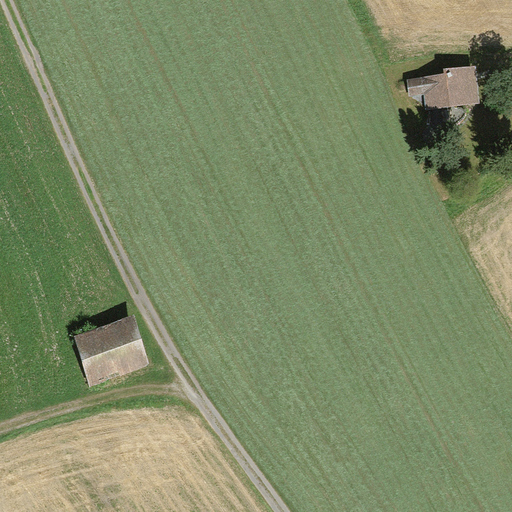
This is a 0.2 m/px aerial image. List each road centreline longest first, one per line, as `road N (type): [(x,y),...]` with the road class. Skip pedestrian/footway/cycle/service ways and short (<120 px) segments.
road 1 (track): [(280,511),(194,395),(137,293),(6,0)]
road 2 (track): [(0,428),(141,389),(194,395)]
